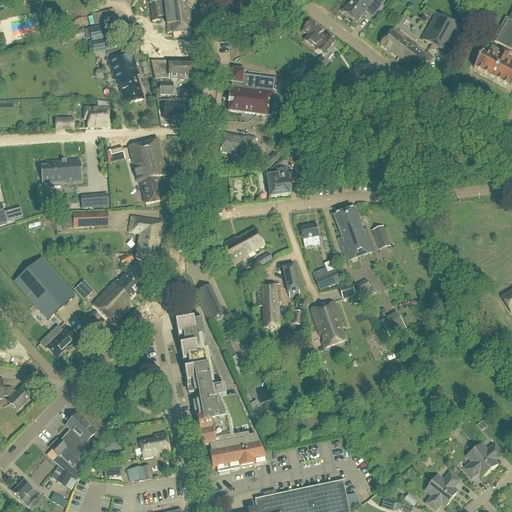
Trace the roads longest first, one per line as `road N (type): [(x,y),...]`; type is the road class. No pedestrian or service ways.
road 1 (unclassified): [(184,215),(511,188)]
road 2 (unclassified): [(511,151),(461,124),(294,0)]
road 3 (tertiary): [(0,466),(133,325),(160,314)]
road 4 (unclassified): [(0,142),(134,134),(202,139)]
road 5 (tertiary): [(196,511),(160,314)]
road 6 (tertiary): [(202,139),(212,70),(205,0)]
